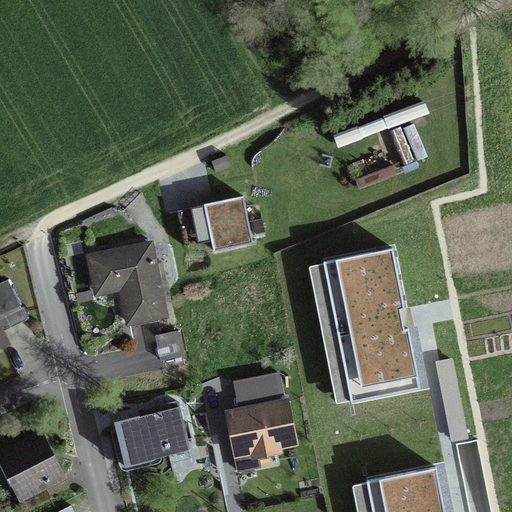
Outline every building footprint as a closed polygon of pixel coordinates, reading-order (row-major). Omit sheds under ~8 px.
[(205,202),(205,206),(178,211),(185,245),(212,240),(214,251),(255,243),(245,193),(205,202)] [(148,240),(88,253),(96,292),(118,287),(125,324),(163,316),(148,240)] [(405,308),(393,247),(323,261),(351,402),(420,388),(408,329),(403,330),(399,309),(405,308)] [(0,327),(20,319),(3,280),(0,281),(0,345),(4,344),(0,334),(0,327)] [(452,358),(439,361),(454,440),(467,438),(452,358)] [(254,448),(255,454),(278,450),(276,444),(292,441),(279,373),(263,376),(269,406),(230,414),(238,451),(254,448)] [(169,406),(113,419),(123,464),(151,458),(150,454),(178,447),(169,406)] [(64,478),(38,429),(0,448),(0,460),(20,500),(64,478)] [(446,511),(437,464),(367,478),(373,511),(446,511)]
